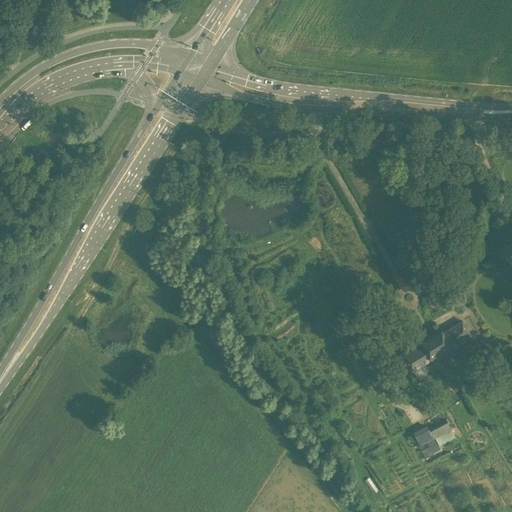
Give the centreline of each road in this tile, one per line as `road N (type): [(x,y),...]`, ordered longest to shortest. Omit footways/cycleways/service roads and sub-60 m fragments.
road 1 (secondary): [(511,112),(327,101),(207,73)]
road 2 (primary): [(36,325),(207,73)]
road 3 (unknown): [(428,327),(321,150),(318,99)]
road 4 (primary): [(147,124),(36,325)]
